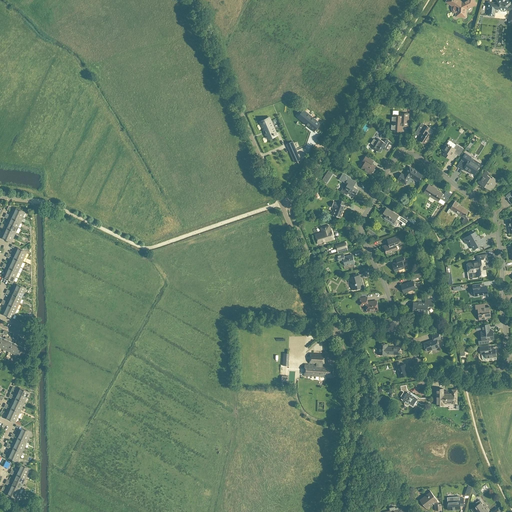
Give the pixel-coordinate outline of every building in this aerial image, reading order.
[(465,17),(465,9),(468,8),(469,6),(471,6),(475,4),(473,0),(466,0),(464,1),(464,2),(462,3),(461,3),(457,0),(447,0),(447,2),(450,4),(453,3),(453,6),(452,8),(452,9),(452,10),(453,11),(454,11),(455,12),(456,12),(459,13),(458,16),(465,17)] [(511,4),(511,1),(499,0),(495,0),(495,3),(488,2),(487,9),(488,9),(488,16),(494,16),(495,13),(497,13),(499,14),(500,14),(501,15),(502,15),(503,15),(504,15),(505,14),(507,14),(509,14),(508,23),(511,23),(511,4)] [(388,88),(383,96),(388,98),(392,90),(388,88)] [(291,108),(283,111),(285,117),(293,114),(291,108)] [(306,113),(301,119),(314,130),(319,124),(306,113)] [(408,126),(409,114),(401,113),(400,114),(400,116),(392,115),(391,131),(395,131),(396,130),(401,130),(402,130),(402,125),(408,126)] [(277,135),(269,117),(261,121),(269,139),(277,135)] [(434,130),(421,123),(416,131),(420,133),(421,132),(423,133),(419,140),(425,144),(434,130)] [(386,149),(391,142),(386,139),(384,142),(378,139),(377,141),(374,139),(371,143),(374,146),(373,147),(372,147),(380,152),(384,147),(386,149)] [(298,155),(294,144),(288,147),(292,157),(298,155)] [(459,156),(464,149),(456,144),(454,148),(446,144),(442,150),(445,152),(443,155),(441,153),(450,159),(452,156),(451,156),(453,154),(454,153),(459,156)] [(478,156),(483,148),(479,146),(474,154),(478,156)] [(479,167),(469,160),(471,157),(465,153),(458,164),(464,168),(463,169),(467,171),(468,171),(474,174),(479,167)] [(375,167),(371,164),(373,161),(365,157),(364,159),(366,161),(361,168),(367,172),(367,171),(371,173),(375,167)] [(423,175),(409,167),(404,175),(401,173),(397,180),(405,184),(410,177),(418,182),(423,175)] [(494,183),(496,180),(497,181),(497,180),(492,177),(492,178),(487,175),(489,173),(485,170),(479,180),(482,182),(481,184),(484,187),(486,187),(486,188),(490,190),(491,188),(492,188),(495,184),(494,183)] [(358,190),(353,187),(355,182),(349,178),(348,179),(345,184),(347,185),(345,188),(343,187),(341,191),(347,195),(348,193),(353,196),(352,199),(358,190)] [(442,195),(443,194),(428,185),(424,192),(438,202),(441,198),(446,202),(448,199),(442,195)] [(340,217),(345,206),(344,206),(345,202),(338,200),(337,203),(334,202),(332,207),(335,209),(333,215),(333,216),(336,217),(337,216),(340,217)] [(469,211),(459,205),(459,204),(455,201),(450,209),(449,208),(447,212),(449,214),(451,210),(464,217),(462,222),(463,224),(469,221),(466,216),(468,212),(470,213),(470,212),(468,211),(469,211)] [(383,208),(382,211),(384,212),(383,213),(387,215),(385,218),(394,224),(395,221),(397,219),(402,223),(401,225),(404,226),(407,221),(401,217),(391,210),(391,209),(391,208),(390,208),(389,208),(389,207),(389,208),(388,208),(386,207),(385,209),(383,208)] [(22,217),(25,212),(15,208),(14,210),(13,209),(12,212),(22,217)] [(20,222),(22,217),(12,212),(10,216),(12,216),(11,218),(20,222)] [(18,227),(20,222),(11,218),(10,220),(8,219),(7,223),(18,227)] [(16,231),(18,227),(7,223),(5,226),(7,226),(6,228),(16,232),(16,231)] [(334,239),(331,230),(329,226),(321,228),(322,232),(315,235),(318,244),(334,239)] [(13,237),(16,232),(6,228),(5,230),(4,229),(2,233),(13,237)] [(486,242),(484,237),(480,239),(479,237),(478,238),(475,232),(461,240),(462,240),(463,239),(466,243),(470,241),(472,244),(470,245),(473,249),(477,247),(478,247),(479,247),(479,246),(488,241),(486,242)] [(11,243),(13,237),(2,233),(1,236),(3,236),(2,239),(11,243)] [(395,246),(400,244),(398,236),(387,240),(389,244),(384,246),(387,253),(397,250),(395,246)] [(24,257),(27,252),(18,248),(17,250),(15,249),(14,252),(24,257)] [(22,262),(24,257),(14,252),(12,255),(14,256),(13,258),(22,262)] [(355,263),(353,255),(344,257),(344,254),(337,256),(338,261),(343,260),(345,265),(343,266),(344,270),(355,267),(354,263),(355,263)] [(485,267),(484,262),(487,261),(486,255),(477,256),(478,262),(473,262),(473,263),(468,264),(469,272),(476,271),(477,276),(485,275),(484,267),(485,267)] [(404,268),(403,263),(406,262),(403,256),(395,259),(397,262),(392,264),(396,274),(395,271),(404,268)] [(22,262),(13,258),(12,260),(11,259),(9,262),(20,267),(22,262)] [(17,272),(20,267),(9,262),(8,265),(9,266),(8,268),(17,272)] [(17,272),(8,268),(8,270),(6,269),(4,272),(15,277),(17,272)] [(13,282),(15,277),(4,272),(3,275),(5,276),(4,278),(8,280),(10,281),(13,282)] [(363,287),(361,280),(358,280),(357,276),(360,275),(348,278),(349,283),(351,283),(352,290),(351,290),(363,287)] [(416,289),(413,281),(401,285),(404,295),(405,295),(404,293),(416,289)] [(24,294),(26,289),(17,284),(16,286),(14,286),(13,289),(24,294)] [(488,297),(487,286),(480,287),(480,284),(472,285),(473,291),(477,290),(478,296),(487,294),(488,297)] [(21,299),(24,294),(13,289),(11,292),(13,293),(12,294),(21,299)] [(19,304),(21,299),(12,294),(11,296),(10,296),(8,299),(19,304)] [(378,311),(377,301),(376,301),(372,302),(368,302),(368,303),(367,303),(367,297),(367,298),(360,299),(360,298),(361,306),(366,305),(367,313),(367,311),(372,311),(372,310),(377,309),(378,311)] [(17,309),(19,304),(8,299),(7,302),(8,303),(7,304),(17,309)] [(427,314),(427,307),(433,307),(433,300),(425,300),(425,303),(413,303),(413,314),(417,314),(417,312),(423,312),(423,314),(427,314)] [(14,314),(17,309),(7,304),(7,306),(5,306),(3,309),(14,314)] [(491,317),(489,307),(485,308),(485,304),(475,305),(476,309),(478,309),(479,313),(478,314),(479,320),(487,319),(487,317),(491,317)] [(12,319),(14,314),(3,309),(2,312),(4,313),(3,315),(12,319)] [(494,340),(493,331),(489,331),(488,324),(481,325),(482,332),(481,332),(482,341),(487,340),(487,341),(494,340)] [(439,347),(437,340),(441,339),(438,333),(432,335),(433,340),(423,343),(426,351),(439,347)] [(0,348),(3,350),(8,339),(5,337),(4,339),(3,338),(0,343),(0,348)] [(288,337),(288,352),(303,352),(303,337),(288,337)] [(8,352),(13,343),(11,342),(11,340),(8,339),(3,350),(8,352)] [(13,354),(18,343),(15,342),(14,344),(13,343),(8,352),(13,354)] [(19,357),(23,347),(20,346),(21,344),(18,343),(13,354),(19,357)] [(399,355),(399,348),(395,347),(395,349),(387,348),(387,344),(379,344),(378,354),(387,355),(387,354),(399,355)] [(497,360),(495,349),(489,350),(488,346),(480,347),(481,354),(482,354),(483,359),(484,360),(485,361),(486,361),(487,361),(487,358),(496,357),(496,360),(497,360)] [(332,377),(332,367),(324,366),(325,355),(310,354),(309,364),(322,365),(322,366),(305,365),(304,374),(304,376),(332,377)] [(408,374),(405,364),(400,366),(399,362),(393,364),(394,368),(396,367),(400,378),(408,374)] [(425,405),(425,398),(419,398),(418,399),(415,397),(416,396),(410,392),(409,393),(406,391),(407,390),(406,385),(400,386),(401,390),(403,392),(401,396),(402,397),(401,399),(405,402),(404,402),(404,403),(404,404),(404,405),(405,405),(405,406),(406,406),(407,406),(408,406),(409,406),(409,405),(413,407),(415,405),(416,405),(418,402),(421,402),(421,405),(425,405)] [(456,404),(456,390),(446,390),(446,386),(446,390),(452,390),(452,394),(446,394),(446,395),(443,395),(443,389),(434,389),(434,394),(436,394),(436,405),(443,405),(443,404),(456,404)] [(26,397),(29,392),(20,388),(19,390),(17,389),(16,392),(26,397)] [(24,402),(26,397),(16,392),(14,396),(16,396),(15,398),(24,402)] [(22,407),(24,402),(15,398),(14,400),(12,399),(11,402),(22,407)] [(19,412),(22,407),(11,402),(10,405),(11,406),(10,408),(19,412)] [(19,412),(10,408),(9,410),(8,409),(6,412),(17,417),(19,412)] [(15,423),(17,417),(6,412),(5,415),(6,416),(5,418),(15,423)] [(29,437),(31,432),(22,427),(21,430),(19,429),(18,432),(29,437)] [(26,442),(29,437),(18,432),(16,435),(18,436),(17,438),(26,442)] [(26,442),(17,438),(16,440),(14,439),(13,442),(24,447),(26,442)] [(22,452),(24,447),(13,442),(12,445),(13,446),(12,448),(22,452)] [(19,457),(22,452),(12,448),(11,450),(10,449),(8,452),(19,457)] [(17,462),(19,457),(8,452),(7,455),(9,456),(8,458),(14,461),(17,462)] [(28,474),(30,468),(21,464),(20,466),(18,465),(17,469),(28,474)] [(25,479),(28,474),(17,469),(15,472),(17,472),(16,474),(25,479)] [(23,484),(25,479),(16,474),(15,476),(14,475),(12,479),(23,484)] [(21,489),(23,484),(12,479),(11,482),(12,482),(11,484),(21,489)] [(21,489),(11,484),(11,486),(9,486),(8,489),(18,494),(21,489)] [(16,499),(18,494),(8,489),(6,492),(8,492),(7,495),(16,499)] [(437,500),(430,490),(429,490),(431,492),(419,501),(420,500),(427,510),(427,509),(426,508),(431,504),(433,502),(435,504),(435,511),(439,511),(441,510),(441,511),(442,511),(441,504),(439,504),(439,503),(436,500),(437,500)] [(447,501),(448,510),(453,510),(455,510),(460,509),(460,506),(464,506),(463,498),(459,499),(459,496),(447,497),(447,500),(447,501)] [(488,511),(486,509),(485,510),(481,504),(482,503),(480,500),(473,504),(475,507),(471,509),(473,511),(488,511)]
